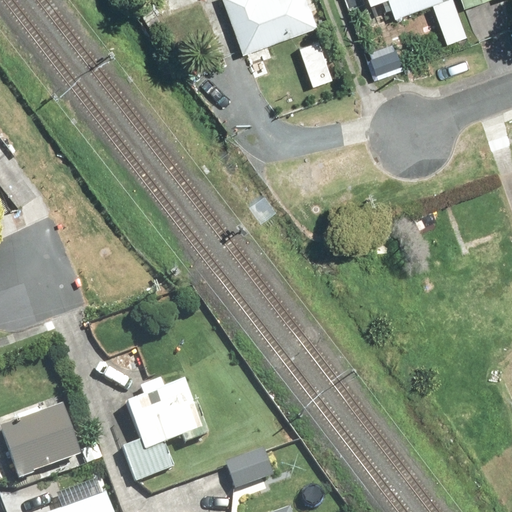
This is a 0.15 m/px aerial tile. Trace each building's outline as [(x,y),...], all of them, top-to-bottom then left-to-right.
[(228,0),(250,56),(321,29),(310,0),(228,0)] [(349,0),(360,27),(384,18),(381,10),(393,5),(399,19),(448,0),(349,0)] [(511,0),(461,0),(465,9),(491,0),(506,0),(508,2),(511,0)] [(413,58),(459,36),(450,16),(379,49),(393,80),(418,68),(413,58)] [(511,255),(510,256),(502,236),(473,247),(481,267),(447,279),(467,333),(511,316),(511,255)] [(148,444),(129,451),(141,483),(177,470),(168,448),(207,433),(187,379),(131,399),(148,444)] [(66,408),(6,430),(24,481),(85,459),(66,408)] [(265,452),(227,467),(237,492),(275,477),(265,452)] [(115,511),(111,498),(68,511),(115,511)]
